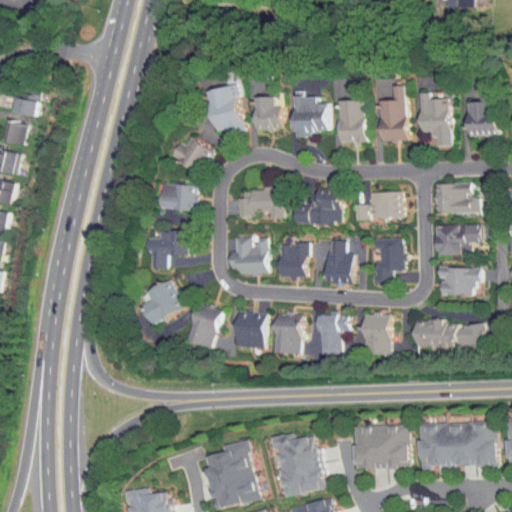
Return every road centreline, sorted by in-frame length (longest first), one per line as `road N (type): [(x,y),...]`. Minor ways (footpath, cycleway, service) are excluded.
road 1 (residential): [(427,280),(425,169),(336,172),(256,154),(225,173),(216,243),(230,283),(260,293),(405,301),(427,280)]
road 2 (primary): [(125,0),(51,344)]
road 3 (primary): [(83,306),(149,0)]
road 4 (primary): [(205,402),(511,387)]
road 5 (primary): [(71,511),(83,306)]
road 6 (primary): [(83,511),(89,474),(112,434),(156,410),(205,402)]
road 7 (primary): [(205,402),(103,379),(83,306)]
road 8 (primary): [(51,344),(33,447),(10,511)]
road 9 (primary): [(51,344),(47,511)]
